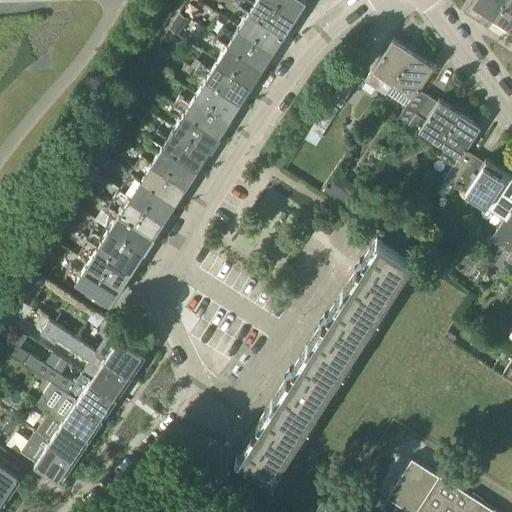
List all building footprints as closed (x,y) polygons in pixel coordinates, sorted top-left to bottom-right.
[(284,30),(295,14),(273,0),(255,0),(254,1),(252,0),(241,0),(240,2),(284,30)] [(273,0),(295,14),(303,0),(273,0)] [(495,18),(506,0),(474,0),(472,4),(495,18)] [(511,0),(506,0),(495,18),(511,29),(511,0)] [(190,2),(184,12),(193,17),(199,8),(190,2)] [(273,47),(284,30),(240,2),(235,9),(245,16),(239,25),(273,47)] [(179,12),(172,24),(180,29),(187,18),(179,12)] [(263,64),(273,47),(239,25),(233,35),(223,28),(218,36),(263,64)] [(252,81),(263,64),(218,36),(213,43),(223,49),(217,59),(252,81)] [(393,82),(414,51),(394,37),(373,68),(372,68),(364,80),(385,93),(391,85),(393,82)] [(168,52),(158,45),(154,52),(165,58),(168,52)] [(397,118),(407,125),(415,112),(416,113),(428,94),(419,88),(434,65),(414,51),(393,82),(391,85),(386,92),(405,105),(397,118)] [(241,98),(252,81),(217,59),(211,69),(201,62),(197,69),(241,98)] [(341,105),(361,75),(351,68),(331,99),(341,105)] [(230,115),(241,98),(197,69),(192,77),(202,83),(196,93),(230,115)] [(119,91),(109,107),(117,112),(127,96),(119,91)] [(219,131),(230,115),(196,93),(190,102),(180,96),(175,103),(219,131)] [(441,141),(461,111),(440,97),(438,100),(428,94),(416,113),(408,125),(419,131),(421,129),(440,141),(441,141)] [(338,107),(327,100),(319,113),(330,120),(338,107)] [(208,148),(219,131),(175,103),(170,111),(180,117),(174,126),(208,148)] [(466,148),(481,124),(461,111),(441,141),(440,141),(434,150),(446,158),(452,149),(460,154),(445,178),(446,179),(453,184),(455,185),(475,154),(466,148)] [(198,165),(208,148),(174,126),(168,136),(158,130),(153,137),(163,143),(198,165)] [(198,165),(163,143),(152,160),(187,182),(198,165)] [(98,148),(86,165),(92,169),(103,152),(98,148)] [(487,203),(507,171),(487,158),(485,161),(475,154),(455,185),(465,191),(467,189),(487,203)] [(135,162),(130,170),(132,170),(176,199),(187,182),(152,160),(146,170),(135,162)] [(88,187),(97,172),(92,169),(86,165),(81,162),(72,177),(88,187)] [(131,194),(165,215),(176,199),(132,170),(130,170),(120,186),(131,194)] [(501,246),(511,229),(511,208),(511,209),(511,208),(511,174),(507,171),(487,203),(506,215),(491,239),(501,246)] [(338,173),(327,189),(346,201),(357,184),(338,173)] [(453,184),(446,179),(440,189),(447,193),(453,184)] [(120,210),(154,232),(165,215),(131,194),(120,186),(109,203),(120,210)] [(356,211),(369,218),(374,209),(361,201),(356,211)] [(115,218),(109,227),(143,249),(154,232),(120,210),(115,218)] [(132,266),(143,249),(109,227),(103,237),(92,230),(88,237),(95,242),(98,244),(132,266)] [(416,227),(404,245),(411,250),(423,232),(416,227)] [(39,264),(55,240),(38,229),(23,253),(39,264)] [(418,242),(428,249),(437,236),(426,229),(418,242)] [(511,229),(501,246),(509,251),(504,257),(511,261),(511,229)] [(95,267),(121,284),(132,266),(98,244),(95,242),(88,237),(83,245),(93,251),(87,261),(95,267)] [(342,292),(380,316),(377,314),(411,260),(414,262),(415,262),(377,237),(342,292)] [(424,248),(417,243),(410,253),(417,258),(424,248)] [(95,267),(87,261),(76,255),(66,272),(111,300),(121,284),(95,267)] [(20,298),(33,278),(37,271),(18,258),(0,285),(17,296),(20,298)] [(380,317),(380,316),(342,292),(307,347),(345,371),(342,368),(376,315),(380,317)] [(91,377),(111,390),(118,395),(132,374),(97,350),(95,349),(49,319),(40,333),(55,343),(57,338),(88,359),(82,371),(91,377)] [(97,350),(132,374),(147,353),(111,329),(97,350)] [(272,402),(310,426),(310,425),(307,423),(341,369),(345,371),(307,347),(272,402)] [(25,363),(34,370),(46,377),(47,377),(104,415),(118,395),(111,390),(91,377),(82,371),(74,382),(69,378),(53,367),(52,368),(31,353),(25,363)] [(46,377),(34,370),(29,378),(57,397),(62,401),(54,412),(63,418),(64,418),(90,436),(104,415),(47,377),(46,377)] [(310,426),(272,402),(237,456),(275,480),(275,479),(272,477),(306,424),(310,426)] [(76,457),(90,436),(64,418),(63,418),(49,439),(76,457)] [(62,477),(76,457),(49,439),(36,459),(62,477)] [(0,493),(7,498),(22,476),(17,473),(20,469),(0,455),(0,493)] [(500,511),(475,496),(413,456),(387,495),(388,495),(382,505),(392,511),(500,511)] [(322,511),(332,511),(337,505),(325,497),(318,509),(322,511)]
